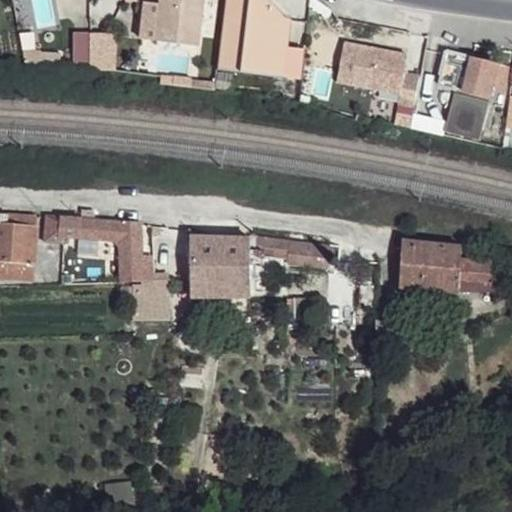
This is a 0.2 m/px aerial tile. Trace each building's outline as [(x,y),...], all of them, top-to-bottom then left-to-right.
[(164,0),(159,43),(202,48),(207,0),(164,0)] [(222,0),(217,72),(300,78),(302,48),(287,47),(290,0),(222,0)] [(408,55),(346,44),(339,82),(401,93),(408,55)] [(462,56),(448,54),(440,86),(461,89),(467,104),(485,107),(490,98),(503,100),(509,67),(476,60),(477,52),(464,50),(462,56)] [(0,277),(35,278),(36,214),(0,210),(0,277)] [(142,269),(141,224),(47,215),(46,235),(113,246),(120,247),(120,269),(142,269)] [(329,265),(330,245),(252,236),(251,239),(252,264),(265,263),(266,255),(291,257),(289,262),(329,265)] [(252,264),(251,239),(191,239),(191,298),(252,297),(252,264)] [(461,257),(461,245),(402,241),(400,286),(459,291),(460,287),(461,257)] [(505,271),(506,252),(498,252),(498,255),(489,255),(490,259),(461,257),(460,287),(496,288),(496,272),(505,271)] [(141,283),(142,269),(120,269),(121,283),(141,283)] [(397,346),(396,319),(377,319),(376,326),(376,347),(397,346)]
